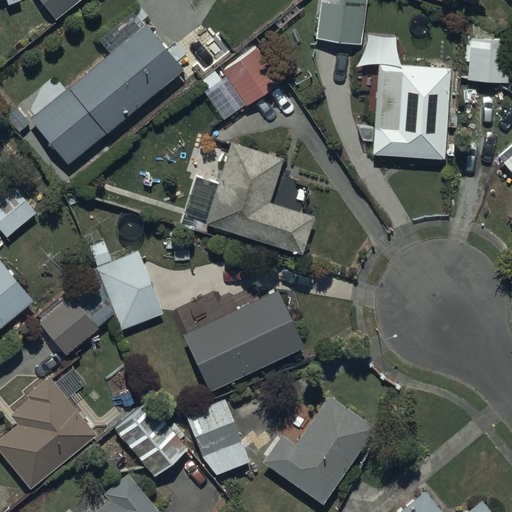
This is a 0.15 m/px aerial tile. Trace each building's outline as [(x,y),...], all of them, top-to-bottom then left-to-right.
[(83,0),(39,0),(57,21),(83,0)] [(321,0),(316,39),(362,45),(367,0),(321,0)] [(142,19),(26,113),(69,166),(185,72),(142,19)] [(465,76),(505,78),(507,33),(491,32),(492,22),(469,21),(469,33),(465,33),(464,58),(466,58),(465,76)] [(222,72),(247,107),(282,82),(257,47),(222,72)] [(449,71),(378,67),(373,157),(444,161),(449,71)] [(280,153),(228,138),(202,220),(299,250),(311,211),(266,197),(280,153)] [(11,180),(0,189),(0,228),(4,233),(35,208),(11,180)] [(160,310),(135,247),(110,257),(102,237),(87,243),(95,263),(94,264),(119,326),(160,310)] [(0,321),(30,297),(0,261),(0,321)] [(40,323),(57,344),(101,308),(77,279),(37,312),(44,320),(40,323)] [(180,328),(207,386),(301,343),(274,285),(180,328)] [(16,419),(0,431),(0,449),(27,482),(93,429),(47,372),(25,389),(28,394),(9,410),(16,419)] [(372,421),(326,390),(293,440),(278,431),(261,457),(321,497),(372,421)] [(150,471),(184,443),(144,396),(111,424),(150,471)] [(247,456),(222,396),(183,411),(200,454),(214,470),(247,456)] [(159,511),(124,470),(100,490),(105,496),(86,511),(159,511)] [(457,511),(442,511),(420,485),(387,511),(492,511),(478,495),(457,511)]
